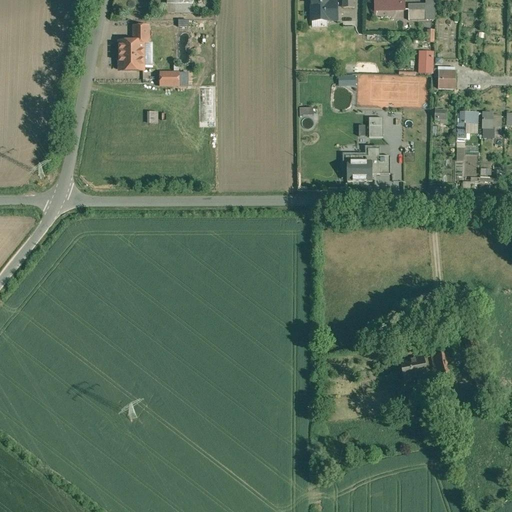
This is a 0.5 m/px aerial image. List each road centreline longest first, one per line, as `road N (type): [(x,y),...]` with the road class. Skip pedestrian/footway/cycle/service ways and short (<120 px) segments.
road 1 (unclassified): [(62,202),(511,200)]
road 2 (unclassified): [(62,202),(103,0)]
